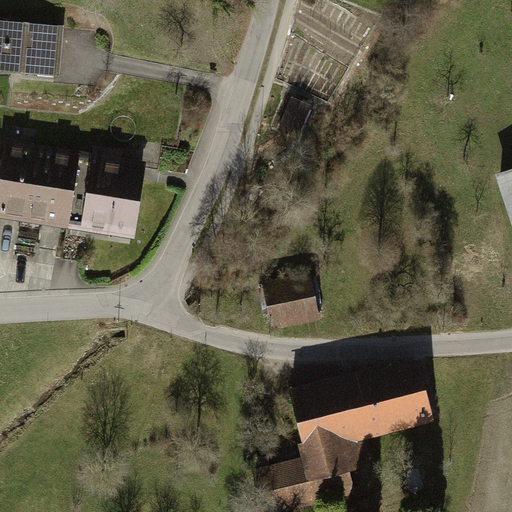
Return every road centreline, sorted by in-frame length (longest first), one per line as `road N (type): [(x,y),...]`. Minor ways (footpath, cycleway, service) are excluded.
road 1 (residential): [(154,317),(263,348),(341,353),(511,341)]
road 2 (unclassified): [(154,317),(245,88),(268,0)]
road 3 (residential): [(154,317),(117,305),(0,311)]
